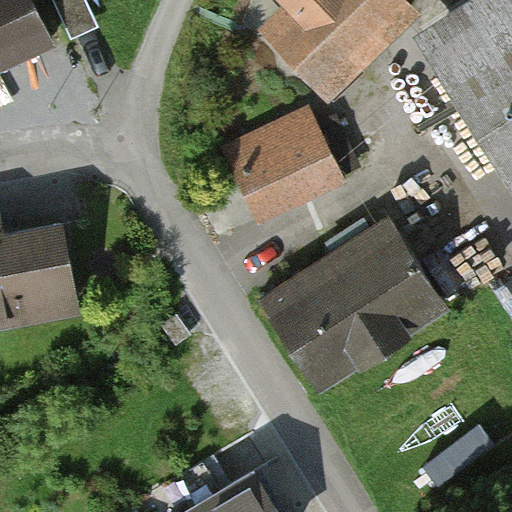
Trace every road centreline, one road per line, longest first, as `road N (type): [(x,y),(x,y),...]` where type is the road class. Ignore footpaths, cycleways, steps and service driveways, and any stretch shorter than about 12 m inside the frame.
road 1 (residential): [(138,147),(151,182),(358,511)]
road 2 (residential): [(182,0),(145,79),(138,147)]
road 3 (residential): [(0,157),(68,145),(138,147)]
